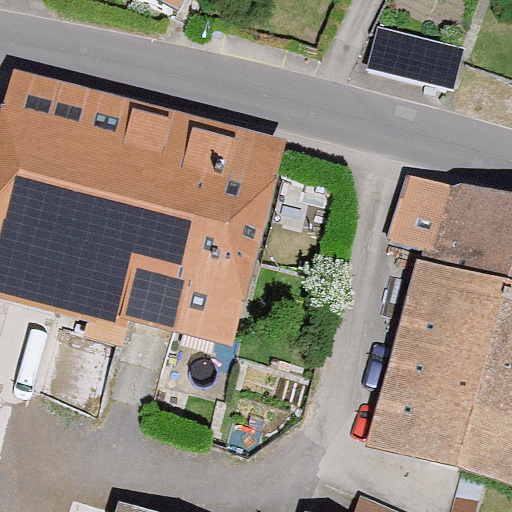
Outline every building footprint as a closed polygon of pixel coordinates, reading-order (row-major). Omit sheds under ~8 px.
[(157,0),(208,19),(215,0),(157,0)] [(472,60),(387,29),(372,69),(456,100),(472,60)] [(326,164),(35,83),(0,207),(0,283),(271,359),(326,164)] [(511,194),(418,166),(394,243),(429,254),(369,445),(511,489),(511,194)] [(319,511),(384,511),(327,491),(319,511)]
